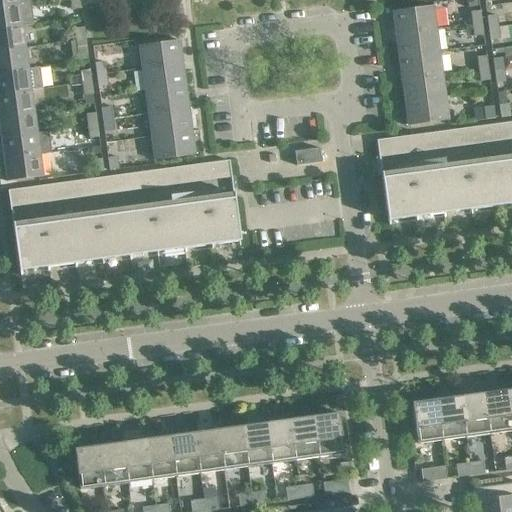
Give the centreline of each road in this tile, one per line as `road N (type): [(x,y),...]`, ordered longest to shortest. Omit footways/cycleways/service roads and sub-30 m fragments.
road 1 (residential): [(339,105),(240,117),(230,36),(342,22),(352,103)]
road 2 (tertiary): [(0,370),(368,320)]
road 3 (residential): [(361,278),(339,105)]
road 4 (tertiary): [(368,320),(511,300)]
road 5 (residential): [(371,356),(389,490)]
